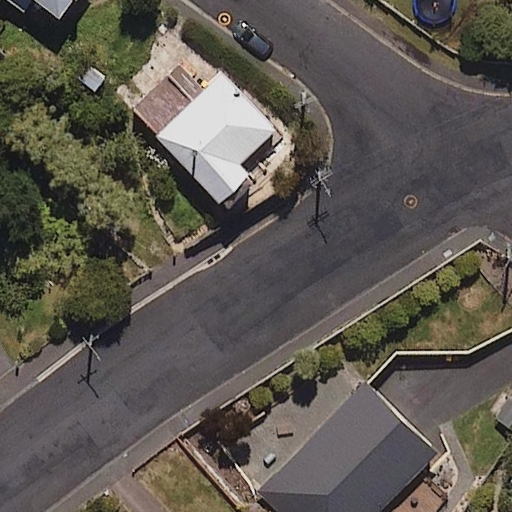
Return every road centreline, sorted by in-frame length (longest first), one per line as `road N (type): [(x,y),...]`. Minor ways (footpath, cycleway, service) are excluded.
road 1 (residential): [(467,166),(247,300),(0,480)]
road 2 (residential): [(467,166),(259,0)]
